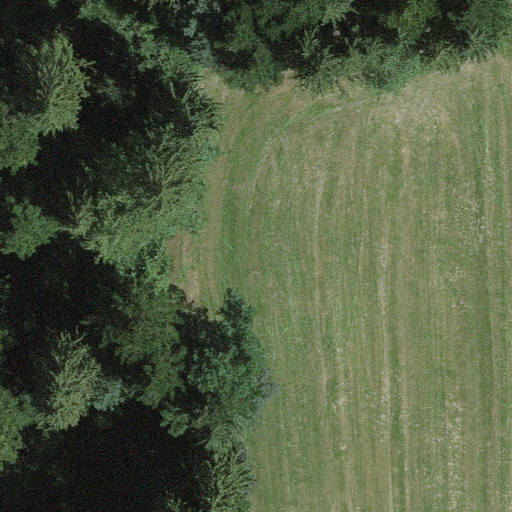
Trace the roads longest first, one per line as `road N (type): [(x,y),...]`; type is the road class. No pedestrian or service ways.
road 1 (track): [(237,57),(120,511)]
road 2 (track): [(493,0),(237,57),(197,0)]
